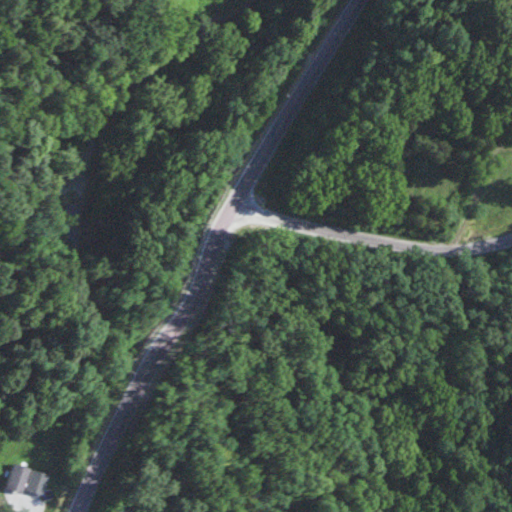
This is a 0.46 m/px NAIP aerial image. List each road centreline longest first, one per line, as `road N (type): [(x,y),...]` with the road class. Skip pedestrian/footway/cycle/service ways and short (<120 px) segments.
road 1 (secondary): [(75,511),(194,261),(353,0)]
road 2 (residential): [(511,229),(455,249),(424,249),(277,230),(222,210)]
road 3 (residential): [(455,249),(493,155),(511,144)]
